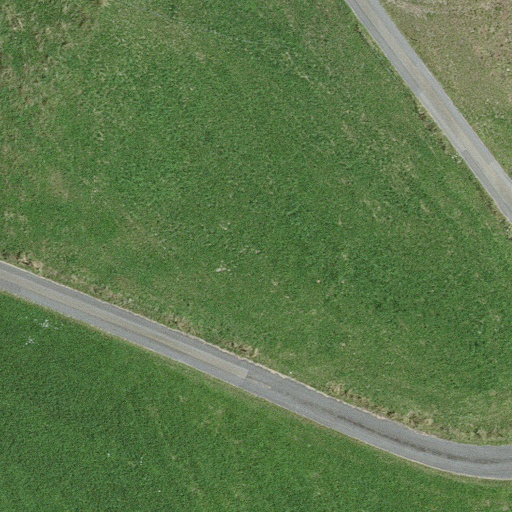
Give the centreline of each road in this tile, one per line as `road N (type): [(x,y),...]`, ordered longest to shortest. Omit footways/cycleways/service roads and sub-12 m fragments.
road 1 (track): [(0,281),(456,468),(511,472)]
road 2 (track): [(511,197),(361,0)]
